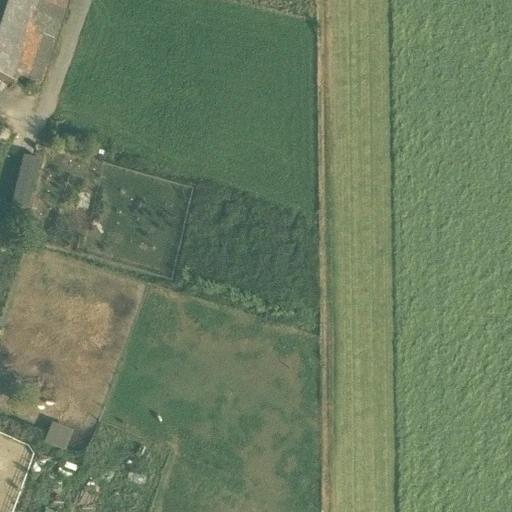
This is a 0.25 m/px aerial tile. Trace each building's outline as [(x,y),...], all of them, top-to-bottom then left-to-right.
[(43,0),(0,0),(0,80),(15,85),(43,0)] [(66,0),(43,0),(15,85),(36,92),(66,0)] [(13,207),(29,211),(41,162),(25,158),(13,207)] [(53,426),(44,446),(65,455),(74,435),(53,426)] [(106,447),(87,511),(106,511),(124,452),(106,447)]
